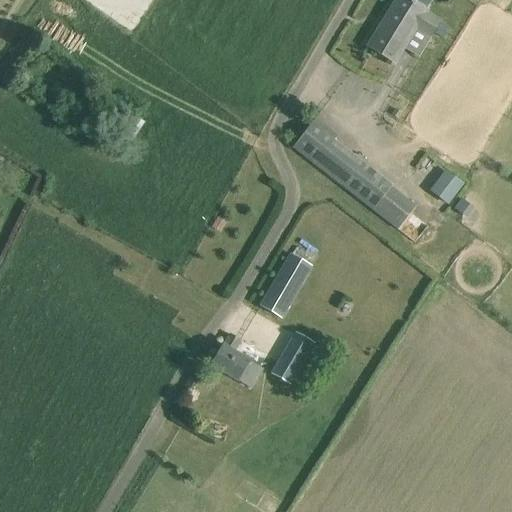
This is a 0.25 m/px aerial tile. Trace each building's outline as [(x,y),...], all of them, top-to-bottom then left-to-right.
[(426,10),(409,0),(396,0),(368,47),(393,63),(415,28),(430,37),(439,21),(425,12),(426,10)] [(441,23),(435,33),(442,38),(449,28),(441,23)] [(395,109),(392,114),(398,118),(401,114),(395,109)] [(339,138),(315,119),(293,147),(399,230),(415,206),(391,187),(392,186),(337,141),(339,138)] [(446,172),(431,192),(448,204),(463,185),(446,172)] [(290,255),(260,306),(281,318),(311,267),(290,255)] [(222,345),(211,365),(228,375),(237,381),(237,380),(251,388),(262,370),(248,361),(249,360),(234,351),(240,340),(230,335),(224,346),(222,345)] [(303,364),(284,353),(271,374),(275,376),(281,366),(296,375),(303,364)] [(236,494),(264,511),(287,511),(292,504),(248,476),(236,494)]
